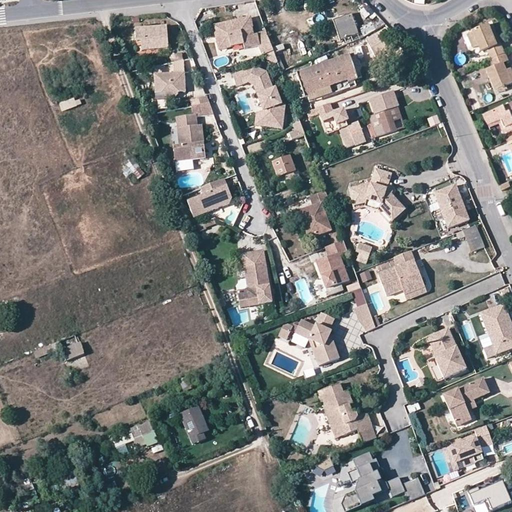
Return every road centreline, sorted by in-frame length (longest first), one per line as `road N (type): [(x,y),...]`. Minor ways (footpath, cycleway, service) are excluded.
road 1 (track): [(101,5),(257,423),(257,441),(177,477)]
road 2 (residential): [(425,19),(424,41),(511,258)]
road 3 (residential): [(253,219),(254,196),(179,0)]
